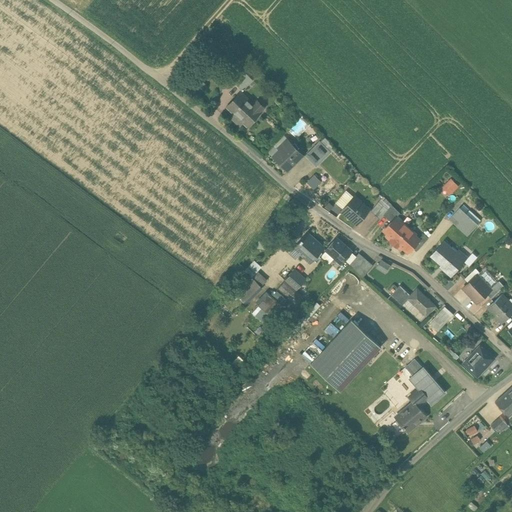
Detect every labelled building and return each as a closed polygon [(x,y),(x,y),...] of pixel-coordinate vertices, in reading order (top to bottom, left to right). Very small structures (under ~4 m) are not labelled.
[(211,32),(202,42),(211,50),(220,40),(211,32)] [(241,73),(233,81),(242,91),(250,83),(241,73)] [(253,105),(240,92),(227,107),(247,126),(253,118),(256,121),(260,116),(258,114),(263,108),(256,101),(253,105)] [(287,139),(277,149),(279,150),(273,156),(279,163),(278,165),(282,168),(284,168),(286,170),(302,155),(287,139)] [(320,141),(305,155),(311,161),(325,146),(320,141)] [(325,146),(311,161),(316,166),(330,152),(325,146)] [(335,185),(318,167),(305,179),(323,197),(335,185)] [(449,195),(458,185),(449,177),(440,187),(449,195)] [(354,196),(341,210),(357,223),(369,209),(354,196)] [(378,201),(370,211),(379,219),(383,214),(387,209),(378,201)] [(387,209),(383,214),(391,221),(395,218),(399,213),(391,205),(387,209)] [(477,224),(459,207),(449,219),(467,235),(477,224)] [(399,222),(395,218),(391,221),(383,230),(389,235),(387,237),(400,249),(402,247),(407,252),(412,247),(418,239),(414,235),(415,234),(400,221),(399,222)] [(316,242),(307,233),(301,239),(301,238),(295,245),(300,249),(298,251),(310,262),(324,247),(317,241),(316,242)] [(418,239),(412,247),(416,251),(428,237),(423,234),(418,239)] [(351,251),(336,238),(326,249),(340,263),(351,251)] [(456,253),(443,241),(431,255),(444,267),(443,268),(451,275),(466,258),(458,250),(456,253)] [(372,265),(358,253),(348,264),(362,277),(372,265)] [(380,258),(375,266),(384,272),(390,265),(380,258)] [(254,259),(247,265),(254,272),(260,266),(254,259)] [(306,280),(294,269),(285,280),(296,290),(306,280)] [(257,270),(234,293),(245,303),(267,280),(257,270)] [(490,289),(477,274),(462,288),(476,303),(486,294),(491,289),(490,289)] [(499,281),(490,289),(491,289),(486,294),(490,298),(504,286),(499,281)] [(434,306),(416,289),(410,295),(399,285),(391,294),(402,305),(408,299),(426,315),(434,306)] [(511,304),(502,294),(487,308),(501,323),(511,312),(511,304)] [(265,297),(251,310),(257,317),(271,304),(265,297)] [(444,306),(436,315),(437,316),(430,324),(438,331),(453,314),(444,306)] [(351,319),(310,363),(340,391),(380,347),(351,319)] [(480,345),(463,364),(477,376),(493,358),(480,345)] [(444,392),(423,367),(410,378),(419,389),(427,398),(431,403),(444,392)] [(511,386),(495,402),(508,416),(511,413),(511,386)] [(427,398),(419,389),(414,393),(422,403),(427,398)] [(422,403),(414,393),(408,397),(412,402),(413,401),(418,407),(422,403)] [(418,407),(413,401),(412,402),(395,417),(403,426),(402,426),(403,428),(404,427),(408,432),(426,416),(418,407)] [(506,423),(500,416),(491,425),(497,431),(505,423),(506,423)] [(505,423),(497,431),(498,432),(506,425),(505,423)] [(468,435),(476,431),(473,425),(465,429),(468,435)]
